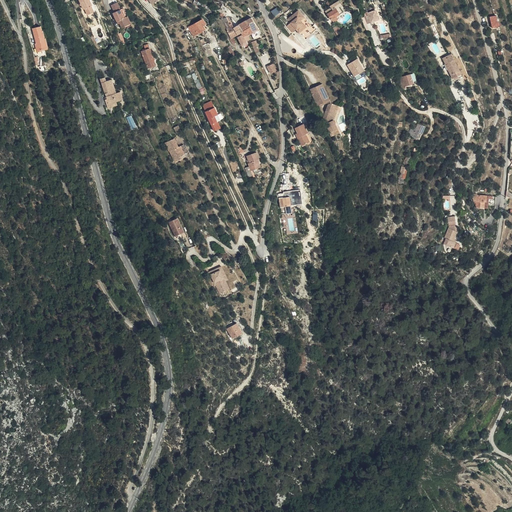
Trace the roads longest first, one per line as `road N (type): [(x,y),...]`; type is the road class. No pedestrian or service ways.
road 1 (residential): [(133,497),(150,422),(148,356),(101,285),(38,136),(23,47),(1,0)]
road 2 (tertiary): [(133,497),(165,409),(165,353),(104,207),(48,0)]
road 3 (unclassified): [(474,0),(507,123),(498,235),(466,286),(511,356)]
road 4 (residential): [(258,0),(281,65),(284,142),(264,212),(264,253)]
